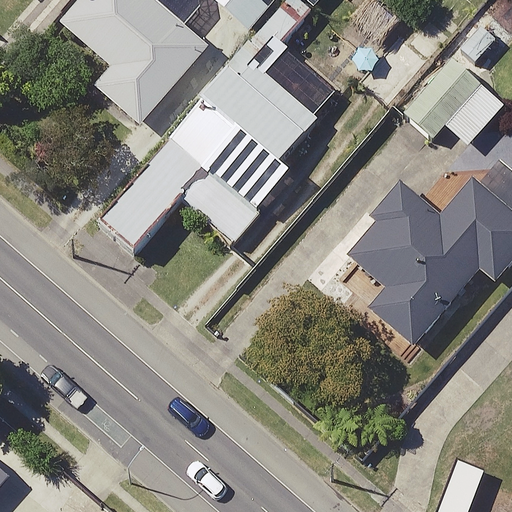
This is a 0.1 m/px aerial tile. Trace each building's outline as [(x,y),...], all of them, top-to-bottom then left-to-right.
[(153,0),(85,0),(58,32),(108,76),(93,94),(140,135),(211,55),(151,3),(153,0)] [(284,0),(204,0),(250,40),(284,0)] [(380,3),(329,61),(387,111),(438,54),(380,3)] [(197,111),(271,176),(316,125),(242,60),(197,111)] [(404,120),(433,145),(480,91),(452,66),(404,120)] [(196,119),(168,151),(201,181),(204,183),(232,151),(196,119)] [(511,145),(497,164),(511,176),(511,145)] [(201,181),(168,151),(101,228),(134,257),(201,181)] [(185,209),(233,251),(262,218),(214,176),(185,209)] [(490,291),(511,266),(511,219),(470,183),(438,220),(401,188),(366,228),(371,232),(342,265),(381,299),(364,318),(411,359),(479,281),(490,291)]
